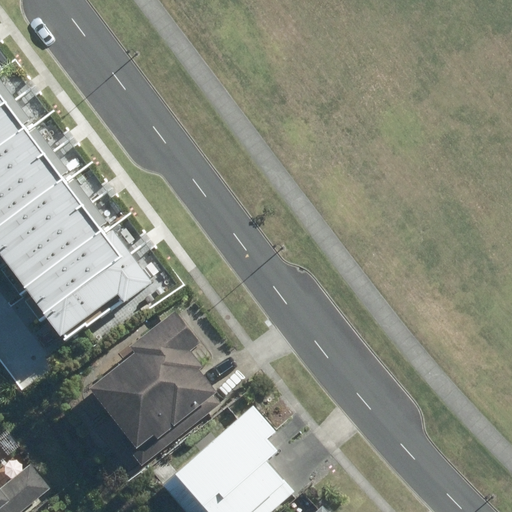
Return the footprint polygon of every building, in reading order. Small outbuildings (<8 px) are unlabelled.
[(161,261),(137,226),(118,239),(142,274),(161,261)] [(135,353),(87,390),(146,465),(226,402),(189,355),(202,345),(175,310),(129,346),(135,353)] [(164,488),(185,511),(273,511),(295,493),(266,461),(278,450),(269,440),(277,432),(254,407),(164,488)] [(0,511),(24,511),(48,490),(27,468),(8,484),(0,475),(0,511)] [(327,511),(319,503),(309,511),(327,511)]
